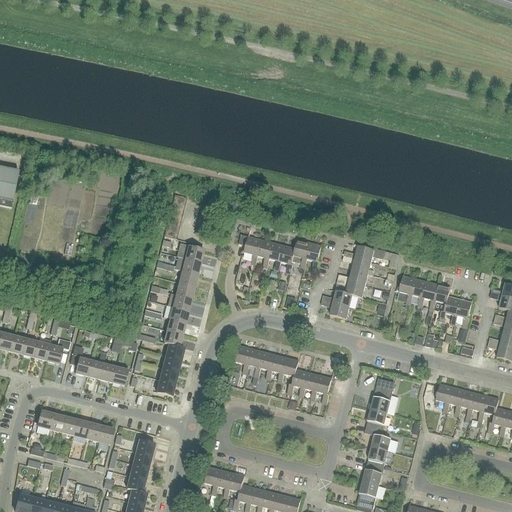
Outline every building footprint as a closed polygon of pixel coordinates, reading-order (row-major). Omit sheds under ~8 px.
[(0,207),(11,210),(19,173),(0,169),(0,207)] [(31,195),(30,204),(37,206),(38,196),(31,195)] [(175,196),(173,202),(185,205),(187,199),(175,196)] [(173,202),(172,208),(184,211),(185,205),(173,202)] [(215,206),(203,203),(201,209),(214,212),(215,206)] [(172,208),(170,214),(182,217),(184,211),(172,208)] [(214,212),(201,209),(200,215),(212,218),(214,212)] [(170,214),(169,220),(181,223),(182,217),(170,214)] [(212,218),(200,215),(198,221),(211,224),(212,218)] [(169,220),(167,226),(179,229),(181,223),(169,220)] [(211,224),(198,221),(197,227),(209,230),(211,224)] [(167,226),(166,232),(178,235),(179,229),(167,226)] [(209,230),(197,227),(195,233),(207,236),(209,230)] [(166,232),(164,238),(172,240),(176,241),(178,235),(166,232)] [(238,246),(245,247),(246,247),(244,254),(253,257),(251,265),(256,266),(258,258),(256,257),(260,241),(240,236),(238,246)] [(164,239),(162,249),(168,250),(170,241),(164,239)] [(267,260),(272,244),(260,241),(256,257),(258,258),(265,260),(263,268),(267,269),(269,261),(267,260)] [(305,260),(310,244),(297,241),(295,250),(293,257),(294,258),(303,260),(301,266),(301,269),(305,270),(307,261),(305,260)] [(279,263),(283,247),(272,244),(267,260),(269,261),(276,262),(274,271),(279,273),(281,264),(279,263)] [(318,263),(322,247),(310,244),(305,260),(307,261),(314,263),(312,272),(316,273),(319,263),(318,263)] [(66,245),(64,255),(70,257),(73,247),(66,245)] [(201,264),(204,251),(188,247),(185,260),(201,264)] [(293,257),(295,250),(283,247),(279,263),(281,264),(288,265),(286,274),(291,275),(293,266),(292,266),(292,264),(294,258),(293,257)] [(345,253),(344,257),(371,264),(374,252),(358,248),(356,256),(345,253)] [(344,257),(342,262),(353,265),(351,272),(368,276),(373,277),(374,272),(370,270),(371,264),(344,257)] [(178,258),(175,270),(182,272),(185,260),(178,258)] [(294,258),(292,264),(301,266),(303,260),(294,258)] [(198,276),(201,264),(185,260),(182,272),(198,276)] [(390,262),(388,269),(390,269),(395,271),(397,263),(390,262)] [(195,288),(198,276),(182,272),(179,284),(195,288)] [(365,288),(368,276),(351,272),(350,279),(339,276),(338,281),(365,288)] [(296,292),(300,279),(293,277),(290,291),(296,292)] [(411,297),(415,281),(403,278),(399,294),(409,297),(406,306),(411,307),(413,298),(413,297),(411,297)] [(338,281),(337,285),(347,288),(345,295),(353,297),(362,300),(365,288),(338,281)] [(386,281),(384,287),(391,289),(393,283),(386,281)] [(422,300),(427,284),(415,281),(411,297),(413,297),(413,298),(420,300),(418,308),(422,309),(424,301),(422,300)] [(192,300),(195,288),(179,284),(176,296),(192,300)] [(434,303),(438,287),(427,284),(422,300),(424,301),(432,303),(430,311),(428,317),(433,318),(434,313),(434,312),(437,303),(434,303)] [(491,295),(511,300),(511,287),(505,286),(503,293),(492,291),(491,295)] [(448,298),(450,290),(438,287),(434,303),(437,303),(434,312),(441,314),(439,323),(444,324),(446,315),(444,314),(446,306),(448,298)] [(345,295),(337,292),(335,300),(324,297),(323,302),(350,309),(353,297),(345,295)] [(511,312),(511,300),(491,295),(490,300),(501,302),(499,310),(509,313),(509,312),(511,312)] [(189,312),(192,300),(176,296),(173,308),(189,312)] [(288,298),(285,310),(292,312),(295,300),(288,298)] [(455,318),(460,301),(448,298),(446,306),(444,314),(446,315),(453,317),(451,326),(456,327),(458,319),(458,318),(455,318)] [(468,320),(472,304),(460,301),(455,318),(458,318),(458,319),(465,320),(463,329),(467,330),(469,321),(468,320)] [(347,321),(350,309),(323,302),(321,306),(332,309),(330,317),(347,321)] [(384,316),(386,308),(379,306),(377,314),(384,316)] [(186,324),(189,312),(173,308),(170,320),(186,324)] [(496,317),(495,321),(511,325),(511,312),(509,312),(509,313),(507,319),(496,317)] [(154,314),(152,318),(166,323),(167,320),(161,319),(162,316),(154,314)] [(65,322),(55,319),(53,327),(58,329),(58,325),(64,326),(65,322)] [(183,336),(186,324),(170,320),(167,332),(183,336)] [(511,325),(495,321),(494,326),(504,328),(502,335),(511,337),(511,325)] [(465,345),(468,333),(460,331),(458,343),(465,345)] [(180,348),(180,347),(183,336),(167,332),(164,344),(169,346),(169,345),(180,348)] [(0,350),(10,353),(14,338),(2,335),(0,342),(0,350)] [(490,340),(489,344),(511,350),(511,337),(502,335),(501,342),(490,340)] [(22,356),(26,341),(14,338),(10,353),(22,356)] [(62,350),(68,351),(70,343),(59,340),(56,348),(61,350),(62,350)] [(34,359),(38,344),(26,341),(22,356),(34,359)] [(46,362),(50,347),(38,344),(34,359),(46,362)] [(511,350),(489,344),(488,349),(498,352),(497,359),(511,363),(511,350)] [(169,346),(166,357),(181,361),(184,349),(180,347),(180,348),(169,345),(169,346)] [(62,350),(61,350),(56,348),(50,347),(46,362),(59,365),(60,360),(62,350)] [(88,377),(92,362),(80,359),(83,349),(75,347),(70,365),(77,367),(75,374),(88,377)] [(240,347),(235,364),(245,366),(242,375),(243,375),(246,376),(247,376),(249,367),(247,367),(251,350),(240,347)] [(251,350),(247,367),(249,367),(256,369),(254,378),(258,379),(261,370),(259,370),(263,353),(251,350)] [(259,370),(261,370),(268,372),(266,381),(270,382),(272,373),(270,373),(275,356),(263,353),(259,370)] [(275,356),(270,373),(272,373),(279,375),(277,384),(282,386),(284,376),(282,376),(286,359),(275,356)] [(166,357),(163,369),(178,373),(181,361),(166,357)] [(286,359),(282,376),(284,376),(294,379),(292,387),(289,386),(287,395),(292,397),(294,388),(292,388),(296,371),(299,362),(286,359)] [(100,381),(104,365),(92,362),(88,377),(100,381)] [(112,384),(116,369),(104,365),(100,381),(112,384)] [(128,372),(127,371),(122,370),(116,369),(112,384),(124,387),(128,372)] [(163,369),(160,382),(175,386),(178,373),(163,369)] [(296,371),(292,388),(294,388),(301,390),(299,398),(303,400),(306,391),(304,390),(308,374),(296,371)] [(304,390),(306,391),(312,393),(310,401),(315,402),(317,394),(315,393),(320,377),(308,374),(304,390)] [(137,377),(136,380),(132,379),(130,387),(140,390),(143,379),(137,377)] [(320,377),(315,393),(317,394),(324,396),(322,404),(327,406),(329,396),(327,396),(331,380),(320,377)] [(160,382),(157,394),(172,398),(175,386),(160,382)] [(440,385),(435,402),(445,405),(443,413),(448,414),(450,406),(447,405),(451,388),(440,385)] [(372,411),(387,415),(390,403),(393,391),(378,387),(375,399),(372,398),(371,403),(373,404),(372,411)] [(451,388),(447,405),(450,406),(456,408),(454,416),(459,417),(461,409),(459,408),(463,391),(451,388)] [(463,391),(459,408),(461,409),(468,411),(466,419),(471,421),(473,412),(470,411),(474,394),(463,391)] [(482,414),(486,397),(474,394),(470,411),(473,412),(480,414),(476,429),(480,430),(484,415),(482,414)] [(482,414),(484,415),(494,417),(492,426),(490,425),(487,435),(490,436),(492,436),(494,427),(492,426),(497,410),(499,401),(486,397),(482,414)] [(288,410),(293,412),(296,412),(297,408),(297,406),(289,404),(288,410)] [(497,410),(492,426),(494,427),(501,428),(499,438),(503,439),(505,430),(504,429),(508,413),(497,410)] [(384,427),(387,415),(372,411),(370,418),(367,417),(366,422),(368,423),(367,428),(382,432),(384,427)] [(50,431),(54,416),(41,412),(37,428),(50,431)] [(62,434),(66,419),(54,416),(50,431),(62,434)] [(74,437),(78,422),(66,419),(62,434),(74,437)] [(86,440),(90,425),(78,422),(74,437),(86,440)] [(98,443),(102,428),(90,425),(86,440),(98,443)] [(110,446),(114,431),(102,428),(98,443),(110,446)] [(381,438),(382,432),(367,428),(365,434),(365,435),(375,437),(373,444),(370,444),(369,448),(387,452),(389,448),(390,442),(391,441),(381,438)] [(139,442),(136,454),(152,458),(155,446),(139,442)] [(389,448),(387,452),(395,454),(398,444),(390,442),(389,448)] [(384,465),(387,452),(369,448),(368,453),(370,453),(369,460),(368,460),(368,461),(367,466),(383,470),(384,465)] [(44,452),(32,449),(30,455),(43,458),(44,452)] [(136,454),(133,466),(149,470),(152,458),(136,454)] [(41,464),(29,461),(27,466),(40,470),(41,464)] [(145,482),(149,470),(133,466),(130,478),(145,482)] [(381,475),(383,470),(367,466),(365,472),(363,471),(362,476),(364,476),(362,483),(379,487),(382,475),(381,475)] [(208,469),(204,485),(214,487),(211,496),(216,497),(218,489),(217,488),(221,472),(208,469)] [(221,472),(217,488),(218,489),(226,491),(223,499),(228,500),(230,492),(228,491),(232,475),(221,472)] [(228,491),(230,492),(239,494),(237,502),(238,502),(242,486),(244,478),(232,475),(228,491)] [(145,482),(130,478),(127,477),(126,478),(125,478),(124,480),(126,481),(125,482),(129,483),(127,490),(131,491),(142,494),(145,482)] [(110,481),(106,480),(103,489),(111,491),(114,482),(110,481)] [(375,499),(379,487),(362,483),(360,491),(358,490),(357,495),(359,495),(356,507),(356,510),(361,511),(362,509),(372,511),(375,500),(375,499)] [(235,501),(233,511),(236,511),(237,511),(240,503),(247,505),(245,511),(250,511),(252,506),(250,506),(254,489),(242,486),(238,502),(237,502),(235,501)] [(254,489),(250,506),(252,506),(258,508),(257,511),(262,511),(263,509),(261,509),(266,492),(254,489)] [(131,491),(127,490),(125,490),(122,501),(128,503),(144,507),(147,495),(142,494),(131,491)] [(266,492),(261,509),(263,509),(270,511),(269,511),(273,511),(277,495),(266,492)] [(277,495),(273,511),(284,511),(288,498),(277,495)] [(19,496),(15,511),(28,511),(32,499),(19,496)] [(288,498),(284,511),(297,511),(301,501),(288,498)] [(32,499),(28,511),(42,511),(45,502),(32,499)] [(45,502),(42,511),(56,511),(58,506),(45,502)] [(128,503),(126,511),(142,511),(144,507),(128,503)]
